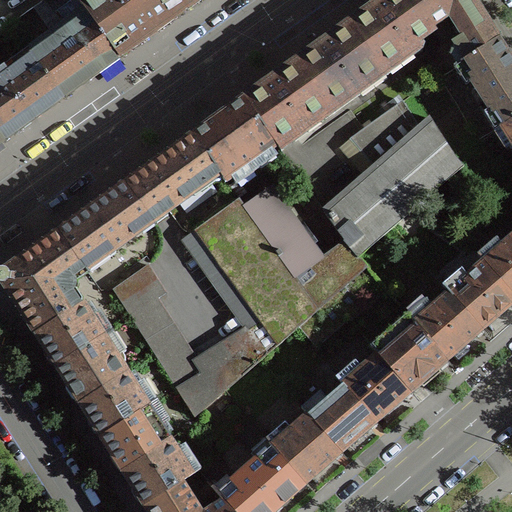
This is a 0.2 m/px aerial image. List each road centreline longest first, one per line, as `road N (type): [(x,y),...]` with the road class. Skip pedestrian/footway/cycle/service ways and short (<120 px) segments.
road 1 (residential): [(0,206),(284,0)]
road 2 (secondary): [(370,511),(511,390)]
road 3 (residential): [(0,397),(74,511)]
